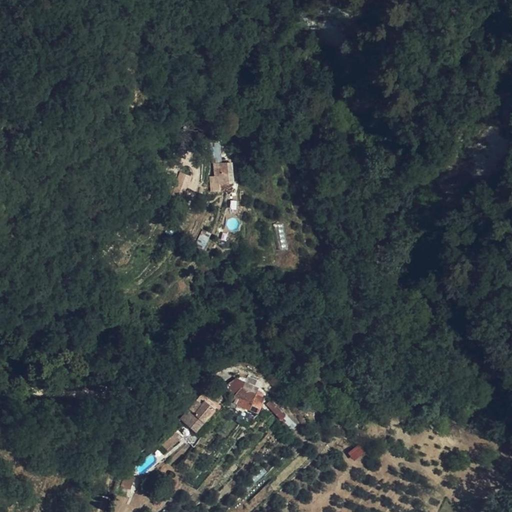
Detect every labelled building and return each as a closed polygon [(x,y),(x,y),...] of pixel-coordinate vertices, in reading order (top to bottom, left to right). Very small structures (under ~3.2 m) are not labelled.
[(220,191),(219,185),(234,183),(232,161),(212,163),(213,175),(209,175),(210,192),(220,191)] [(287,249),(284,223),(275,224),(277,249),(287,249)] [(258,412),(265,397),(264,396),(265,394),(265,393),(258,389),(261,383),(261,381),(248,375),(246,381),(252,383),(249,389),(242,386),(237,393),(235,395),(232,399),(229,405),(235,408),(238,404),(250,408),(241,422),(248,427),(258,412)] [(288,375),(283,377),(289,388),(295,386),(288,375)] [(227,391),(235,395),(237,393),(242,386),(249,389),(252,383),(246,381),(238,377),(227,385),(228,387),(228,390),(227,391)] [(225,391),(227,391),(228,390),(228,387),(227,385),(224,384),(222,384),(220,386),(220,388),(220,391),(223,392),(225,391)] [(192,410),(204,420),(215,407),(213,405),(214,403),(205,395),(200,401),(199,401),(192,410)] [(272,398),(266,404),(281,419),(286,414),(277,406),(279,404),(272,398)] [(190,408),(181,418),(196,430),(204,420),(192,410),(190,408)] [(276,421),(269,416),(263,424),(269,430),(276,421)] [(167,450),(181,440),(177,433),(162,444),(167,450)] [(359,446),(350,453),(355,459),(364,452),(359,446)] [(125,473),(120,485),(126,487),(130,476),(125,473)]
